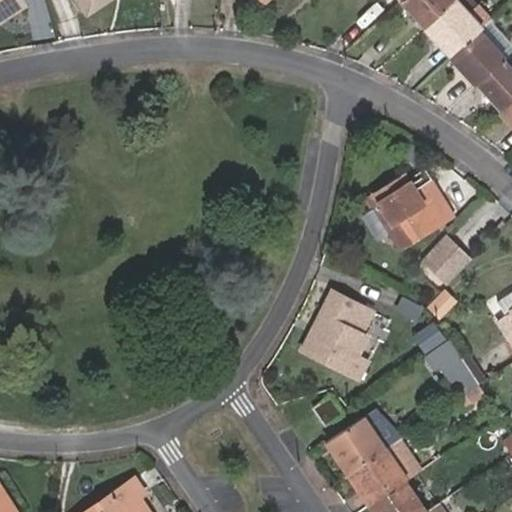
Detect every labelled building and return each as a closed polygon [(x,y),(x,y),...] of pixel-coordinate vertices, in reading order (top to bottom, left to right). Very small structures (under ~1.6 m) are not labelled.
[(0,0),(0,18),(25,1),(24,0),(0,0)] [(107,0),(78,0),(88,14),(107,0)] [(456,0),(402,0),(400,3),(425,30),(457,1),(456,0)] [(476,0),(457,0),(457,1),(425,30),(451,59),(484,27),(470,11),(478,2),(476,0)] [(511,44),(491,21),(484,27),(451,59),(475,86),(506,58),(511,52),(511,44)] [(511,64),(506,58),(475,86),(500,113),(511,102),(511,64)] [(511,102),(500,113),(511,126),(511,102)] [(416,189),(407,176),(370,197),(401,247),(449,217),(427,183),(416,189)] [(474,260),(452,237),(425,263),(447,286),(474,260)] [(360,378),(369,361),(359,355),(368,338),(363,334),(373,312),(333,289),(304,347),(360,378)] [(439,317),(456,301),(444,289),(427,305),(439,317)] [(420,321),(427,305),(399,291),(391,306),(420,321)] [(499,323),(511,342),(511,294),(500,303),(509,317),(499,323)] [(425,353),(449,338),(436,319),(414,335),(425,353)] [(480,385),(451,341),(428,356),(435,368),(440,366),(462,398),(480,385)] [(341,412),(331,397),(316,408),(325,422),(341,412)] [(375,408),(356,421),(329,440),(351,473),(387,449),(399,440),(404,437),(375,408)] [(387,449),(351,473),(372,504),(407,479),(420,471),(399,440),(387,449)] [(150,495),(138,476),(84,511),(151,511),(143,499),(150,495)] [(426,511),(428,511),(407,479),(372,504),(377,511),(426,511)] [(19,511),(0,481),(0,511),(19,511)] [(162,511),(150,495),(143,499),(151,511),(162,511)] [(445,511),(439,503),(428,511),(426,511),(445,511)]
